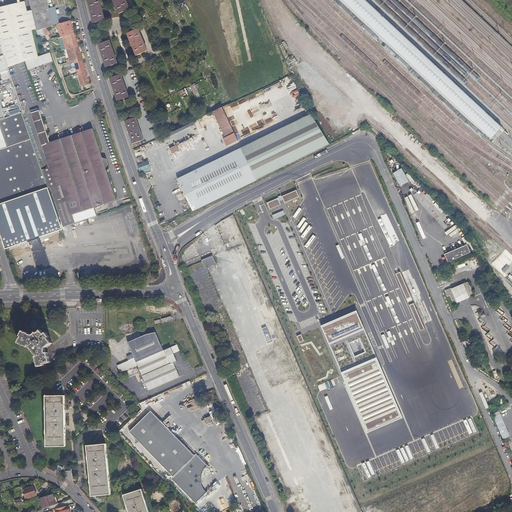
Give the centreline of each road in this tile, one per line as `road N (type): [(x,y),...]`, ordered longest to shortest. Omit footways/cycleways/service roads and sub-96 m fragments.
road 1 (tertiary): [(172,287),(80,0)]
road 2 (tertiary): [(275,511),(172,287)]
road 3 (residential): [(172,287),(11,295)]
